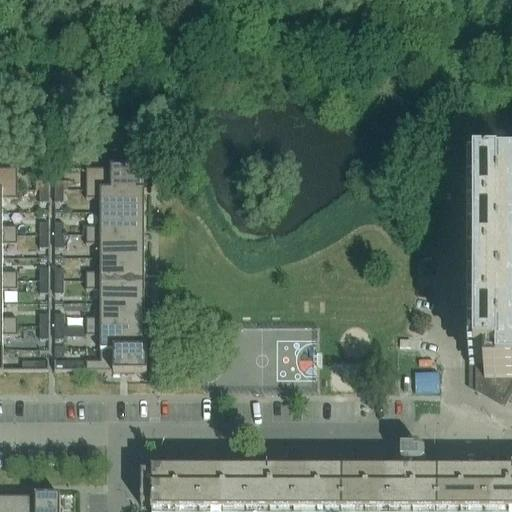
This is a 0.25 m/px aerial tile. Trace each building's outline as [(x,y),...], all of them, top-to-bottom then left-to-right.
[(144,193),(144,194),(146,194),(146,169),(110,169),(110,172),(86,171),(86,193),(144,193)] [(0,192),(17,193),(17,172),(0,171),(0,192)] [(491,397),(492,394),(498,397),(503,400),(511,385),(511,178),(469,178),(469,368),(475,369),(475,387),(491,397)] [(39,195),(48,195),(48,184),(35,184),(35,193),(39,193),(39,195)] [(54,195),(63,195),(67,195),(67,184),(54,184),(54,195)] [(0,215),(2,216),(2,202),(17,202),(17,193),(0,192),(0,215)] [(86,193),(86,202),(100,202),(100,216),(144,216),(144,194),(144,193),(86,193)] [(48,195),(39,195),(39,205),(48,205),(48,195)] [(63,195),(54,195),(54,205),(63,205),(63,195)] [(2,216),(0,215),(0,238),(16,239),(16,229),(2,229),(2,216)] [(100,239),(144,239),(144,216),(100,216),(100,229),(86,229),(86,239),(100,239)] [(39,238),(48,238),(48,226),(39,226),(39,238)] [(54,238),(63,238),(63,226),(54,226),(54,238)] [(16,248),(16,239),(0,238),(0,261),(2,261),(2,248),(16,248)] [(48,238),(39,238),(39,251),(48,251),(48,238)] [(63,238),(54,238),(54,251),(63,251),(63,238)] [(144,261),(144,239),(100,239),(86,239),(86,248),(100,248),(100,261),(144,261)] [(0,261),(0,284),(16,284),(16,275),(2,275),(2,261),(0,261)] [(100,284),(144,284),(144,261),(100,261),(100,275),(86,275),(86,284),(100,284)] [(48,284),(48,271),(39,272),(39,284),(48,284)] [(63,284),(63,272),(54,272),(54,284),(63,284)] [(16,284),(0,284),(0,306),(2,307),(2,294),(16,293),(16,284)] [(48,284),(39,284),(39,297),(48,297),(48,284)] [(54,284),(54,297),(63,297),(63,284),(54,284)] [(144,307),(144,284),(100,284),(86,284),(86,294),(100,293),(100,307),(144,307)] [(2,307),(0,306),(0,329),(16,330),(16,320),(2,320),(2,307)] [(100,330),(144,330),(144,307),(100,307),(100,320),(87,320),(87,330),(100,330)] [(48,330),(48,317),(39,317),(39,330),(48,330)] [(63,330),(63,317),(54,317),(54,330),(63,330)] [(0,329),(0,352),(3,353),(2,339),(16,339),(16,330),(0,329)] [(39,330),(39,342),(48,342),(48,330),(39,330)] [(54,330),(54,342),(63,342),(63,330),(54,330)] [(144,352),(144,330),(100,330),(87,330),(87,339),(100,339),(100,353),(113,353),(144,353),(144,352)] [(113,376),(147,376),(147,352),(144,352),(144,353),(113,353),(100,353),(100,364),(87,364),(87,373),(113,373),(113,376)] [(48,364),(35,364),(35,373),(48,373),(48,364)] [(67,364),(54,364),(54,373),(67,373),(67,364)] [(404,476),(424,476),(424,471),(424,454),(417,448),(407,448),(404,451),(404,476)] [(511,511),(511,475),(424,476),(404,476),(153,476),(153,477),(141,477),(141,508),(153,508),(153,511),(511,511)] [(36,511),(60,511),(60,500),(35,500),(35,502),(36,502),(36,511)] [(0,511),(13,511),(13,502),(0,501),(0,511)] [(13,511),(36,511),(36,502),(35,502),(13,502),(13,511)]
